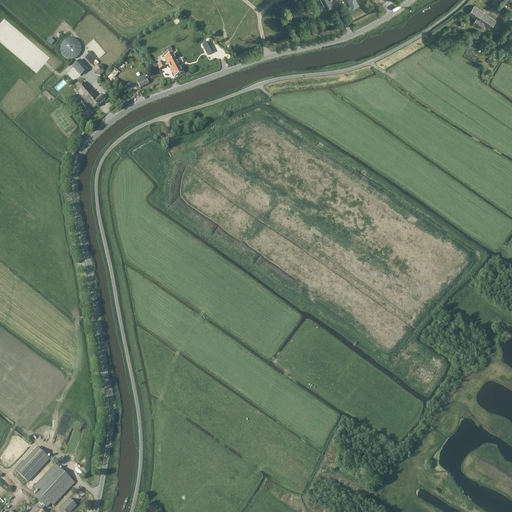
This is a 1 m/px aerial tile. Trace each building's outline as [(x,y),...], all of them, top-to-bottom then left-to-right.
[(348,0),(347,1),(353,10),(359,6),(355,0),(348,0)] [(490,29),(496,21),(488,15),(474,6),(469,14),(476,19),(473,23),(480,28),(483,23),(490,29)] [(61,47),(60,51),(62,55),(65,58),(68,59),(72,59),(76,58),(79,55),(81,52),(81,48),(79,44),(77,41),(73,39),(69,39),(65,40),(62,43),(61,47)] [(490,45),(501,52),(504,47),(496,42),(495,43),(492,41),(490,45)] [(208,42),(202,45),(207,56),(214,53),(208,42)] [(165,67),(168,65),(174,77),(182,72),(178,65),(183,63),(180,59),(176,61),(173,54),(165,57),(167,63),(164,65),(163,62),(157,65),(159,69),(165,67)] [(80,60),(72,67),(81,76),(88,69),(80,60)] [(127,68),(126,68),(121,63),(119,66),(111,74),(117,79),(124,71),(127,68)] [(103,65),(93,67),(95,76),(105,73),(103,65)] [(132,73),(136,76),(140,74),(141,69),(140,69),(142,67),(138,65),(137,67),(133,69),(132,73)] [(124,83),(130,77),(125,72),(119,78),(124,83)] [(149,84),(145,77),(136,81),(140,88),(149,84)] [(81,108),(82,110),(84,109),(88,113),(91,110),(87,105),(88,104),(89,104),(93,109),(104,99),(101,95),(97,98),(93,93),(92,92),(90,90),(88,88),(88,87),(86,85),(85,85),(83,83),(83,82),(75,89),(85,100),(83,102),(82,100),(79,103),(80,105),(78,106),(79,107),(80,109),(81,108)] [(75,457),(85,426),(77,423),(66,454),(75,457)] [(27,482),(49,459),(37,448),(16,471),(27,482)] [(55,464),(33,487),(39,493),(35,497),(46,508),(51,504),(53,506),(75,483),(55,464)] [(64,511),(70,511),(82,500),(75,493),(60,508),(64,511)] [(30,511),(43,511),(42,511),(44,508),(38,503),(30,511)] [(146,511),(147,511),(157,511),(159,511),(148,503),(147,505),(145,508),(147,509),(146,511)]
